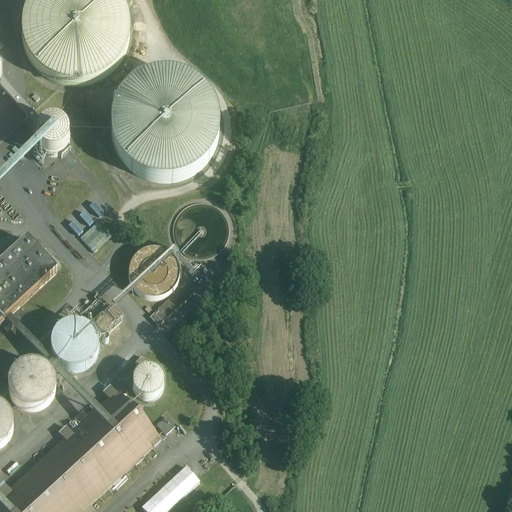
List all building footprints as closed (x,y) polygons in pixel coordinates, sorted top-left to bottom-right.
[(120,2),(117,0),(35,0),(27,11),(22,39),(32,65),(54,82),(81,87),(107,77),(125,55),(130,28),(120,2)] [(197,86),(168,76),(138,83),(117,105),(111,135),(123,163),(147,181),(178,183),(204,167),(218,140),(216,110),(197,86)] [(67,132),(61,126),(52,124),(44,127),(38,133),(36,142),(39,150),(45,156),(54,158),(62,155),(68,149),(70,140),(67,132)] [(104,213),(95,203),(89,208),(84,203),(79,207),(84,212),(79,217),(85,223),(89,227),(98,219),(104,213)] [(201,206),(191,208),(179,216),(174,226),(173,238),(178,250),(189,259),(205,261),(220,254),(227,242),(228,230),(222,217),(213,209),(201,206)] [(74,221),(69,227),(79,237),(85,231),(74,221)] [(98,225),(80,241),(94,256),(112,239),(98,225)] [(0,326),(57,274),(27,242),(0,266),(0,326)] [(167,254),(153,251),(139,255),(130,267),(129,281),(135,294),(148,301),(162,301),(174,292),(179,279),(177,265),(167,254)] [(193,265),(184,273),(191,281),(200,272),(193,265)] [(59,276),(48,285),(53,290),(64,281),(59,276)] [(187,285),(154,315),(162,324),(195,294),(187,285)] [(158,328),(162,324),(154,315),(150,319),(158,328)] [(15,318),(0,331),(0,339),(1,340),(19,323),(15,318)] [(88,329),(74,325),(60,330),(52,342),(52,357),(61,369),(75,373),(89,368),(98,356),(97,341),(88,329)] [(108,328),(104,325),(100,328),(101,333),(107,333),(108,328)] [(142,358),(135,364),(139,369),(146,363),(142,358)] [(48,370),(37,365),(24,366),(14,373),(8,384),(9,396),(16,407),(27,412),(40,411),(50,404),(56,393),(55,381),(48,370)] [(155,373),(145,372),(137,377),(133,386),(135,395),(142,401),(152,403),(160,398),(164,389),(162,380),(155,373)] [(108,400),(71,434),(66,429),(59,435),(64,441),(9,491),(5,486),(0,490),(0,494),(2,497),(0,499),(0,511),(83,511),(90,506),(161,441),(116,393),(115,393),(111,388),(104,395),(108,400)] [(3,408),(0,407),(0,448),(4,447),(13,435),(12,420),(3,408)] [(175,428),(167,419),(157,427),(166,437),(175,428)] [(169,511),(200,484),(186,469),(142,510),(144,511),(169,511)]
